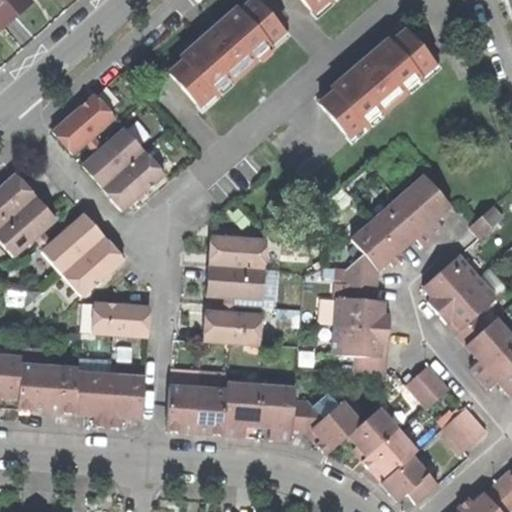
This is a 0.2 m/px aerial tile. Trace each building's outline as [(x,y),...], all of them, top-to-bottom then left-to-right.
[(0,0),(0,24),(2,27),(17,13),(31,0),(30,0),(0,0)] [(299,0),(313,16),(331,0),(299,0)] [(167,74),(199,110),(230,84),(231,86),(254,65),(253,63),(282,38),(250,1),(214,33),(200,46),(167,74)] [(195,41),(200,46),(214,33),(210,28),(202,35),(195,41)] [(437,67),(405,29),(368,60),(366,57),(359,62),(353,68),(355,71),(318,103),(351,141),(382,114),(384,116),(407,95),(408,93),(437,67)] [(113,120),(94,98),(53,135),(64,148),(72,157),(113,120)] [(143,152),(124,131),(82,169),(91,180),(100,191),(143,152)] [(164,177),(143,152),(100,191),(111,204),(121,216),(164,177)] [(0,190),(0,228),(36,198),(26,188),(16,176),(0,190)] [(424,178),(399,200),(433,239),(443,229),(436,222),(440,218),(451,209),(424,178)] [(0,228),(0,244),(12,258),(57,222),(45,209),(36,198),(0,228)] [(399,200),(373,223),(400,253),(409,245),(414,240),(422,248),(433,239),(399,200)] [(491,208),(468,229),(477,239),(500,219),(491,208)] [(42,253),(60,274),(103,238),(94,228),(85,218),(42,253)] [(352,242),(363,256),(379,272),(385,267),(388,264),(393,268),(404,258),(400,253),(373,223),(352,242)] [(60,274),(80,298),(123,261),(114,251),(103,238),(60,274)] [(208,258),(207,269),(263,272),(265,244),(209,239),(208,258)] [(336,300),(335,328),(388,331),(389,318),(384,317),(384,312),(385,303),(376,302),(379,272),(363,256),(345,271),(335,271),(333,300),(336,300)] [(428,304),(437,314),(476,279),(457,257),(423,289),(428,295),(433,300),(428,304)] [(206,285),(206,298),(261,301),(263,272),(207,269),(206,285)] [(489,326),(480,316),(495,300),(476,279),(437,314),(447,326),(452,322),(456,326),(461,331),(456,336),(465,348),(489,326)] [(150,309),(93,305),(91,335),(147,339),(148,325),(150,309)] [(202,344),(258,347),(259,316),(204,313),(203,328),(202,344)] [(471,370),(480,381),(511,350),(511,337),(496,319),(489,326),(465,348),(473,355),(480,363),(471,370)] [(354,373),(385,375),(386,360),(380,360),(380,353),(381,347),(387,348),(388,331),(335,328),(332,357),(355,360),(354,373)] [(511,350),(480,381),(489,391),(497,384),(503,391),(510,399),(511,396),(511,350)] [(20,359),(19,367),(48,369),(49,352),(20,351),(20,359)] [(0,399),(5,400),(17,401),(19,367),(20,359),(0,358),(0,399)] [(31,413),(45,414),(48,369),(19,367),(17,401),(17,412),(31,413)] [(425,411),(449,391),(428,368),(405,388),(425,411)] [(58,415),(73,416),(76,376),(77,370),(48,369),(45,414),(58,415)] [(106,429),(110,377),(76,376),(73,416),(87,417),(93,417),(92,428),(106,429)] [(143,379),(110,377),(106,429),(121,430),(121,420),(129,420),(141,421),(143,379)] [(225,385),(225,392),(222,437),(235,437),(243,438),(244,428),(257,429),(259,387),(225,385)] [(259,387),(257,429),(268,429),(268,440),(276,440),(291,441),(291,434),(293,403),(295,389),(259,387)] [(196,390),(169,389),(165,434),(180,434),(193,435),(196,390)] [(225,392),(196,390),(193,435),(207,436),(222,437),(225,392)] [(310,404),(293,403),(291,434),(307,435),(312,430),(316,436),(321,441),(316,446),(325,455),(347,437),(361,426),(343,405),(324,420),(310,404)] [(487,435),(465,410),(453,420),(475,445),(487,435)] [(357,450),(365,460),(397,433),(378,412),(361,426),(347,437),(357,450)] [(463,454),(475,445),(453,420),(442,430),(463,454)] [(365,460),(360,465),(370,476),(376,472),(379,476),(384,482),(413,456),(415,454),(397,433),(365,460)] [(439,485),(413,456),(384,482),(380,486),(388,495),(396,505),(405,497),(414,507),(439,485)] [(511,482),(506,476),(495,486),(511,504),(511,482)] [(511,511),(511,504),(495,486),(480,499),(473,506),(468,501),(458,510),(459,511),(511,511)]
